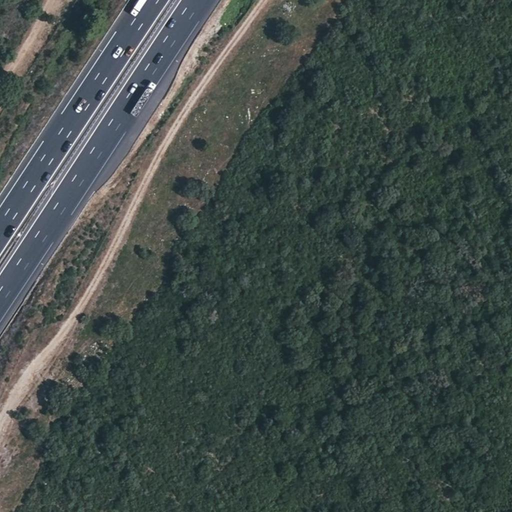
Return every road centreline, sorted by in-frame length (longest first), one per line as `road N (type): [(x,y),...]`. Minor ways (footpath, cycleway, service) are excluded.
road 1 (track): [(265,0),(169,131),(77,307),(0,421)]
road 2 (motorway): [(0,293),(197,0)]
road 3 (motorway): [(152,0),(0,225)]
